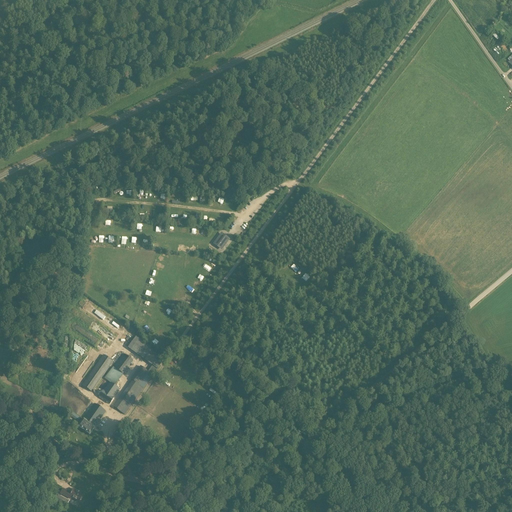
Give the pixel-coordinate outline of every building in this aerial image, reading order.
[(228,240),(222,235),(215,244),(222,249),(228,240)] [(132,343),(128,348),(157,369),(165,358),(136,337),(132,343)] [(120,389),(115,386),(133,361),(123,354),(113,367),(104,379),(109,382),(99,397),(110,405),(114,398),(113,398),(120,389)] [(103,355),(82,386),(92,392),(113,362),(103,355)] [(86,374),(88,375),(97,364),(95,362),(86,374)] [(137,384),(137,385),(130,380),(126,386),(130,390),(129,391),(127,389),(121,396),(123,398),(122,399),(120,398),(113,407),(124,415),(144,388),(142,387),(139,385),(148,372),(140,366),(130,380),(137,384)] [(106,411),(95,403),(83,420),(78,427),(89,435),(93,429),(106,411)] [(80,418),(72,412),(72,413),(71,414),(70,416),(78,421),(80,418)] [(62,489),(60,493),(71,499),(72,498),(79,502),(83,495),(73,489),(71,493),(62,489)] [(68,503),(69,501),(57,495),(56,498),(55,500),(66,506),(68,503)]
